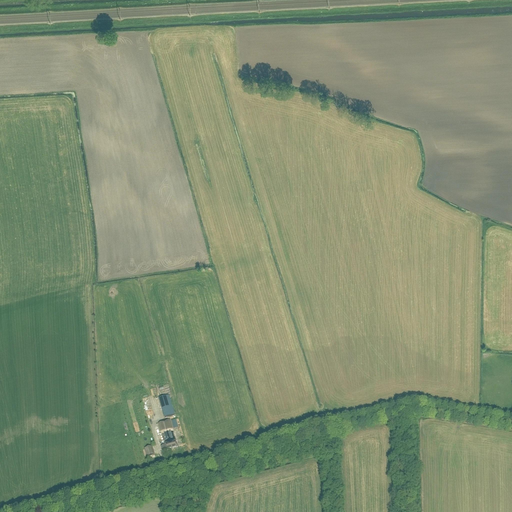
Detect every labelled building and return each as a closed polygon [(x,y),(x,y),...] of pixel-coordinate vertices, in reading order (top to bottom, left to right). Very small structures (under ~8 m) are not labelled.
[(153,387),(162,379),(155,372),(147,380),(153,387)] [(159,399),(165,418),(175,415),(169,396),(159,399)] [(133,407),(141,441),(148,439),(140,406),(133,407)] [(161,447),(163,452),(178,448),(170,421),(158,424),(165,446),(161,447)] [(145,449),(147,457),(154,455),(152,447),(145,449)]
